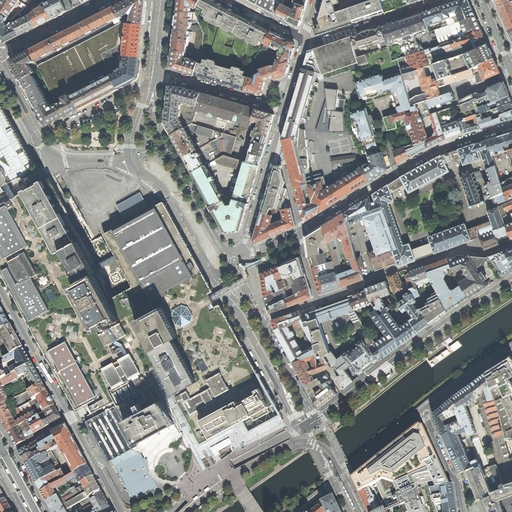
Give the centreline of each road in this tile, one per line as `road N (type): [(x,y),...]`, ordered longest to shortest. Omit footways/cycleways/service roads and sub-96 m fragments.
road 1 (residential): [(511,242),(487,252),(457,249),(316,299),(301,231),(423,156),(511,125)]
road 2 (residential): [(121,511),(0,288)]
road 3 (residential): [(511,278),(304,422)]
road 4 (residential): [(307,429),(511,283)]
road 5 (residential): [(200,253),(239,304),(304,422)]
road 6 (residential): [(152,73),(142,144),(200,253)]
road 7 (residential): [(200,253),(295,421)]
road 8 (residential): [(0,67),(49,162),(0,196)]
road 9 (residential): [(443,0),(302,41)]
road 10 (residential): [(110,0),(0,55)]
